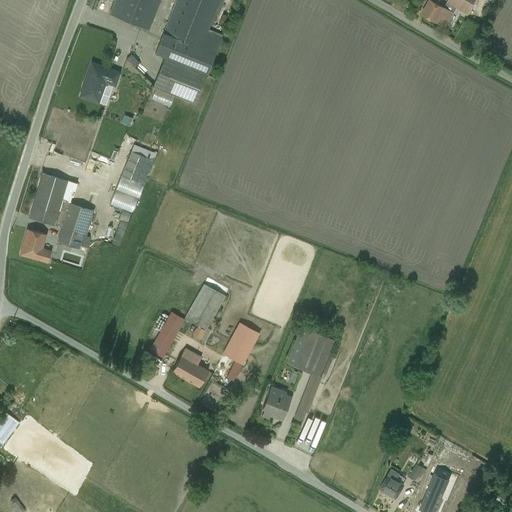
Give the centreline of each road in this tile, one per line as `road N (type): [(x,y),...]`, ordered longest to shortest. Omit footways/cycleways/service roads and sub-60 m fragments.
road 1 (unclassified): [(364,511),(0,300)]
road 2 (unclassified): [(0,269),(14,186),(80,0)]
road 3 (unclassified): [(511,77),(377,0)]
